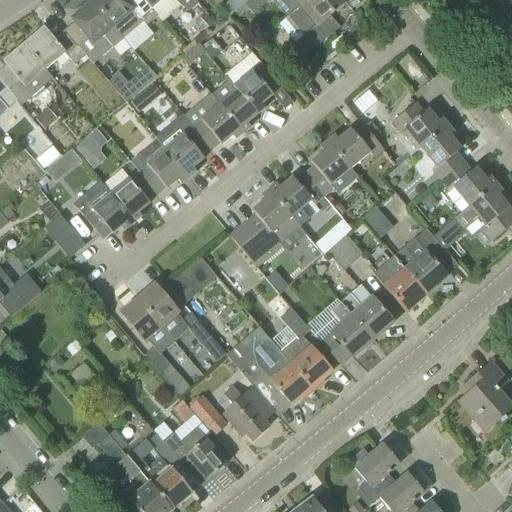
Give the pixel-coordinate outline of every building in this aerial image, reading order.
[(142,0),(94,0),(91,3),(116,32),(123,40),(126,43),(156,18),(161,23),(162,23),(154,13),(142,0)] [(142,0),(154,13),(168,0),(173,0),(180,7),(188,13),(198,5),(193,0),(142,0)] [(235,12),(244,5),(248,2),(246,0),(230,0),(229,1),(221,8),(229,18),(235,12)] [(253,16),(272,0),(281,0),(292,13),(299,7),(307,0),(250,0),(248,2),(244,5),(248,10),(253,16)] [(287,17),(303,37),(284,52),(292,63),(311,47),(313,50),(340,28),(339,28),(336,30),(327,19),(346,3),(345,3),(344,3),(341,0),(307,0),(299,7),(292,13),(287,17)] [(511,0),(492,0),(511,23),(511,0)] [(71,20),(74,23),(64,32),(85,57),(87,55),(98,46),(105,54),(123,40),(116,32),(91,3),(71,20)] [(204,13),(195,21),(206,34),(215,25),(204,13)] [(64,32),(54,40),(44,28),(23,46),(45,71),(64,55),(66,58),(74,66),(85,57),(64,32)] [(211,39),(201,47),(211,60),(222,52),(211,39)] [(3,63),(6,66),(0,71),(0,80),(10,92),(17,101),(21,106),(52,80),(45,71),(23,46),(3,63)] [(267,59),(278,72),(288,64),(277,51),(267,59)] [(189,52),(181,59),(188,67),(196,60),(189,52)] [(280,87),(261,65),(234,87),(257,116),(265,109),(261,105),(272,96),(271,95),(280,87)] [(118,74),(108,83),(126,104),(156,78),(147,68),(127,84),(118,74)] [(0,80),(0,103),(6,110),(17,101),(10,92),(0,80)] [(234,87),(229,81),(211,95),(243,134),(250,128),(247,124),(257,116),(234,87)] [(210,95),(183,117),(211,151),(219,144),(221,145),(232,136),(235,140),(243,134),(211,95),(210,95)] [(409,158),(420,149),(448,126),(442,119),(437,123),(427,110),(423,114),(415,104),(392,123),(399,132),(393,137),(409,158)] [(47,109),(34,120),(43,131),(56,120),(47,109)] [(182,117),(156,139),(165,150),(189,179),(196,173),(192,169),(204,160),(202,158),(211,151),(183,117),(182,117)] [(440,182),(464,163),(456,154),(460,150),(450,137),(454,134),(448,126),(420,149),(436,170),(432,173),(440,182)] [(327,143),(350,170),(370,154),(373,158),(383,150),(364,127),(354,134),(351,130),(338,140),(335,136),(327,143)] [(97,155),(98,147),(90,138),(76,149),(88,163),(97,155)] [(189,179),(165,150),(156,139),(155,139),(156,141),(130,162),(138,172),(157,196),(165,189),(166,190),(178,181),(181,185),(189,179)] [(314,167),(305,175),(324,198),(334,190),(338,195),(357,179),(350,170),(327,143),(320,148),(323,153),(311,163),(314,167)] [(23,151),(6,167),(19,180),(36,165),(23,151)] [(71,151),(45,172),(55,184),(81,162),(71,151)] [(471,172),(464,163),(440,182),(448,192),(452,189),(468,209),(496,185),(490,178),(486,181),(475,169),(471,172)] [(138,172),(110,195),(134,224),(141,218),(138,214),(149,204),(148,203),(157,196),(138,172)] [(291,219),(299,228),(308,220),(300,211),(311,202),(315,206),(324,198),(305,175),(296,183),(292,178),(279,189),(276,185),(269,191),(292,218),(291,219)] [(462,230),(476,218),(485,229),(481,232),(488,241),(511,222),(504,212),(508,209),(498,196),(502,193),(496,185),(468,209),(454,221),(462,230)] [(230,237),(256,269),(282,248),(279,244),(299,228),(291,219),(292,218),(269,191),(261,197),(265,201),(252,211),(256,216),(230,237)] [(83,218),(98,235),(102,241),(111,233),(112,235),(123,226),(127,230),(134,224),(110,195),(83,218)] [(346,212),(339,204),(334,209),(341,217),(346,212)] [(0,212),(0,230),(8,224),(6,222),(13,216),(6,208),(0,212)] [(61,246),(75,234),(60,216),(45,228),(61,246)] [(447,277),(441,271),(452,262),(425,231),(413,241),(424,254),(414,262),(403,248),(393,257),(426,295),(447,277)] [(362,256),(345,237),(336,245),(353,264),(362,256)] [(336,245),(326,254),(343,273),(353,264),(336,245)] [(393,257),(383,265),(372,275),(405,313),(426,295),(393,257)] [(199,259),(167,287),(183,307),(216,278),(199,259)] [(26,279),(15,288),(6,295),(10,300),(3,305),(13,317),(39,295),(26,279)] [(136,300),(160,329),(177,316),(178,314),(154,285),(136,300)] [(393,323),(372,299),(361,308),(350,295),(340,304),(372,341),(393,323)] [(144,343),(146,341),(160,329),(136,300),(120,314),(144,343)] [(341,325),(330,334),(331,335),(319,345),(339,369),(341,367),(337,362),(347,354),(351,359),(372,341),(340,304),(329,312),(341,325)] [(190,314),(181,321),(189,331),(188,331),(216,365),(226,357),(190,314)] [(313,391),(290,365),(280,353),(259,328),(239,344),(255,363),(242,375),(253,387),(274,412),(287,401),(291,407),(300,399),(302,401),(313,391)] [(0,360),(3,365),(18,353),(1,331),(0,331),(0,360)] [(103,337),(110,345),(117,339),(110,331),(103,337)] [(332,372),(304,341),(301,338),(297,342),(295,340),(280,353),(290,365),(313,391),(324,382),(322,380),(332,372)] [(72,356),(79,350),(74,344),(66,351),(72,356)] [(177,374),(160,355),(159,356),(153,349),(144,356),(180,398),(190,389),(177,374)] [(61,365),(55,359),(48,366),(53,372),(61,365)] [(511,407),(498,391),(507,384),(490,364),(469,383),(474,389),(459,402),(484,433),(485,432),(484,431),(511,408),(511,407)] [(252,442),(268,429),(263,423),(274,412),(253,387),(241,397),(233,387),(224,395),(233,406),(222,415),(237,433),(236,433),(237,435),(242,430),(252,442)] [(214,437),(226,427),(203,399),(191,410),(214,437)] [(193,416),(181,402),(172,410),(183,424),(193,416)] [(417,432),(438,419),(432,409),(411,422),(417,432)] [(227,464),(196,428),(179,443),(171,434),(162,443),(178,462),(184,457),(206,482),(227,464)] [(192,494),(172,470),(179,464),(178,462),(162,443),(155,435),(145,445),(151,452),(153,451),(159,458),(147,468),(141,461),(145,457),(137,448),(125,457),(171,511),(183,501),(184,502),(189,498),(189,497),(192,494)] [(125,457),(108,436),(98,445),(116,466),(115,466),(138,493),(129,501),(137,511),(170,511),(171,511),(125,457)] [(384,478),(399,465),(382,446),(369,457),(363,450),(351,461),(356,467),(355,469),(366,482),(357,489),(370,505),(378,499),(392,487),(384,478)] [(423,495),(407,475),(392,487),(378,499),(388,511),(422,511),(431,504),(421,511),(413,511),(409,507),(423,495)] [(322,511),(312,499),(309,501),(306,501),(301,505),(300,508),(294,511),(322,511)] [(362,511),(363,511),(356,503),(347,511),(362,511)]
